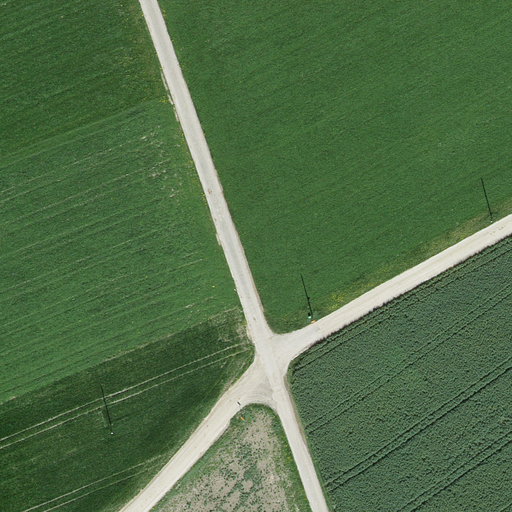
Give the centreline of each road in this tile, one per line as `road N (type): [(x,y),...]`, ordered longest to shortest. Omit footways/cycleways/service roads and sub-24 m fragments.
road 1 (track): [(149,0),(321,511)]
road 2 (track): [(134,511),(269,355),(511,222)]
